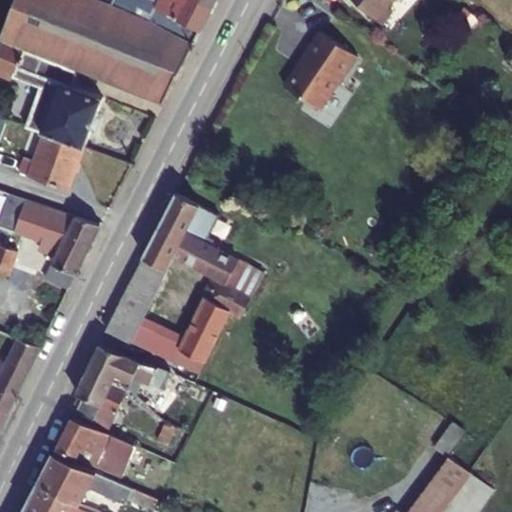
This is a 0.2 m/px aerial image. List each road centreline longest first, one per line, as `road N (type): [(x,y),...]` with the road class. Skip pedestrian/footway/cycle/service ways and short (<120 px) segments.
road 1 (tertiary): [(0,491),(249,0)]
road 2 (unknown): [(0,192),(121,246)]
